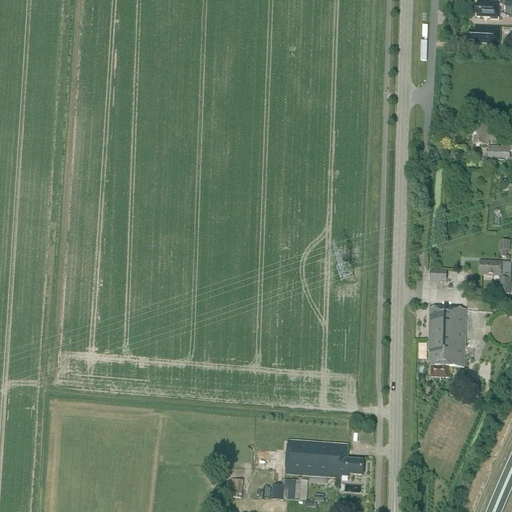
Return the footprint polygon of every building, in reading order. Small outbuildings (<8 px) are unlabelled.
[(489,20),(498,20),(498,3),(476,2),(476,6),(471,5),(471,15),(476,15),(476,19),(489,19),(489,20)] [(486,46),(499,47),(500,29),(474,28),(474,31),(469,31),(469,41),(473,41),(473,44),(486,45),(486,46)] [(488,142),(497,143),(498,135),(489,134),(489,132),(486,132),(486,127),(475,127),(474,146),(488,147),(488,142)] [(511,151),(511,145),(509,145),(509,147),(489,147),(489,158),(510,159),(511,151)] [(481,262),(480,276),(500,277),(499,294),(510,295),(511,264),(481,262)] [(437,271),(436,282),(447,283),(448,272),(437,271)] [(451,368),(464,368),(465,310),(428,309),(428,353),(430,353),(430,364),(432,364),(432,379),(451,379),(451,368)] [(350,476),(364,477),(365,460),(348,459),(349,445),(288,441),(286,476),(342,480),(342,477),(350,478),(350,476)] [(210,481),(218,482),(219,471),(211,470),(210,481)] [(230,498),(242,499),(244,481),(232,480),(230,498)] [(288,490),(287,501),(294,501),(296,481),(285,480),(284,486),(273,486),(272,501),(284,501),(285,489),(288,490)]
